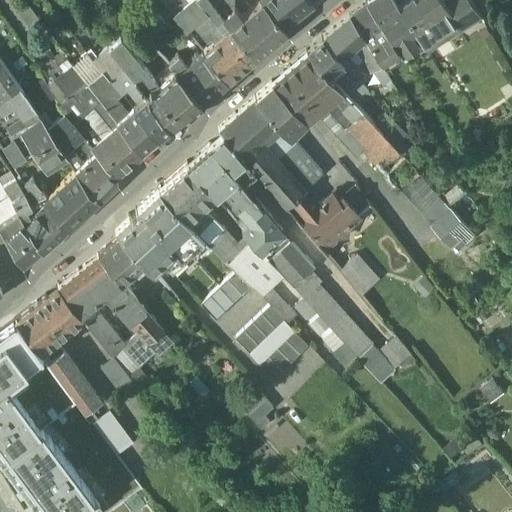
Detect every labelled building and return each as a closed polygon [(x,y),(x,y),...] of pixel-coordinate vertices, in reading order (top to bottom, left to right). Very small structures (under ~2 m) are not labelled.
[(163,0),(174,13),(189,0),(163,0)] [(189,0),(174,13),(186,27),(193,20),(207,37),(211,34),(214,38),(229,26),(208,0),(189,0)] [(261,0),(260,0),(229,26),(253,55),(285,29),(282,26),(261,0)] [(293,16),(280,0),(261,0),(282,26),(293,16)] [(280,0),(293,16),(313,0),(312,0),(280,0)] [(394,0),(370,0),(366,3),(383,29),(382,29),(391,43),(392,42),(413,29),(397,5),(394,0)] [(405,0),(397,5),(413,29),(419,38),(428,52),(464,29),(448,5),(449,5),(445,0),(405,0)] [(482,17),(472,0),(445,0),(449,5),(448,5),(464,29),(482,17)] [(366,3),(350,15),(365,39),(366,40),(382,29),(383,29),(366,3)] [(173,38),(150,12),(140,21),(135,26),(173,68),(174,68),(177,71),(185,63),(168,43),(173,38)] [(350,15),(322,37),(340,58),(352,72),(359,67),(345,53),(354,46),(363,57),(361,59),(370,72),(374,69),(383,84),(390,78),(378,59),(370,46),(366,40),(365,39),(350,15)] [(253,55),(229,26),(214,38),(202,48),(226,78),(253,55)] [(413,29),(392,42),(398,52),(403,49),(414,42),(419,38),(413,29)] [(145,68),(120,36),(109,46),(125,68),(133,78),(145,68)] [(322,37),(307,50),(325,70),(328,67),(337,61),(340,58),(322,37)] [(378,41),(370,46),(378,59),(386,55),(378,41)] [(414,42),(403,49),(407,54),(417,47),(414,42)] [(105,49),(93,58),(110,80),(125,68),(109,46),(105,49)] [(185,63),(177,71),(202,99),(226,78),(202,48),(185,63)] [(307,50),(271,81),(305,118),(315,110),(323,103),(342,87),(325,70),(307,50)] [(40,116),(24,92),(0,57),(0,109),(9,103),(14,104),(23,117),(27,124),(40,116)] [(350,74),(337,61),(328,67),(352,93),(362,84),(362,83),(359,80),(356,82),(350,74)] [(352,72),(350,74),(356,82),(359,80),(363,77),(365,76),(359,67),(352,72)] [(125,68),(110,80),(121,93),(127,89),(136,81),(133,78),(125,68)] [(177,71),(174,68),(173,68),(151,86),(148,82),(153,77),(145,68),(133,78),(136,81),(147,96),(146,97),(172,125),(202,99),(177,71)] [(102,71),(87,82),(87,83),(92,89),(94,92),(110,80),(102,71)] [(110,80),(94,92),(111,114),(117,121),(127,112),(115,98),(121,93),(110,80)] [(172,125),(146,97),(147,96),(136,81),(127,89),(139,103),(133,107),(158,137),(172,125)] [(271,81),(219,127),(223,131),(243,154),(255,169),(286,204),(305,187),(323,171),(290,133),(305,118),(271,81)] [(54,97),(46,82),(39,87),(48,101),(54,97)] [(87,83),(77,91),(82,97),(92,89),(87,83)] [(342,87),(323,103),(345,127),(363,111),(342,87)] [(82,97),(71,108),(79,118),(93,106),(104,120),(111,114),(92,89),(82,97)] [(323,103),(315,110),(357,155),(365,148),(345,127),(323,103)] [(158,137),(133,107),(127,112),(117,121),(118,123),(142,151),(158,137)] [(79,118),(71,108),(68,110),(76,120),(79,118)] [(76,120),(68,110),(64,114),(76,128),(80,124),(76,120)] [(363,111),(345,127),(365,148),(372,155),(370,156),(399,188),(400,187),(418,170),(394,144),(382,132),(363,111)] [(76,128),(64,114),(48,128),(53,134),(64,150),(70,144),(76,139),(80,143),(91,156),(97,151),(92,145),(87,140),(76,128)] [(111,114),(104,120),(111,129),(111,128),(117,124),(118,123),(117,121),(111,114)] [(48,128),(40,116),(27,124),(20,129),(35,153),(46,170),(65,157),(51,135),(53,134),(48,128)] [(23,117),(6,127),(11,135),(20,129),(27,124),(23,117)] [(80,124),(76,128),(87,140),(95,133),(84,121),(80,124)] [(393,121),(382,132),(394,144),(405,134),(393,121)] [(142,151),(118,123),(117,124),(111,128),(136,156),(142,151)] [(136,156),(111,128),(111,129),(92,145),(97,151),(116,173),(136,156)] [(223,131),(209,143),(237,176),(242,181),(255,169),(242,154),(243,154),(223,131)] [(76,139),(70,144),(73,148),(80,143),(76,139)] [(14,143),(3,150),(14,168),(25,160),(14,143)] [(237,176),(209,143),(196,154),(223,185),(232,196),(231,198),(246,216),(250,220),(242,227),(249,236),(260,249),(283,229),(281,227),(242,181),(237,176)] [(116,173),(97,151),(91,156),(89,158),(83,163),(75,170),(99,199),(118,182),(113,176),(116,173)] [(75,154),(67,160),(75,170),(83,163),(75,154)] [(223,185),(196,154),(186,162),(214,192),(223,185)] [(43,171),(33,155),(25,160),(14,168),(24,183),(39,173),(43,171)] [(186,162),(158,187),(190,221),(201,212),(197,208),(209,197),(214,192),(186,162)] [(75,170),(47,196),(48,197),(44,200),(69,227),(99,199),(75,170)] [(418,170),(400,187),(460,252),(476,236),(418,170)] [(39,173),(32,178),(38,185),(44,179),(39,173)] [(24,183),(21,185),(26,196),(38,185),(32,178),(24,183)] [(21,185),(7,194),(9,196),(14,204),(26,196),(21,185)] [(38,185),(26,196),(31,204),(39,197),(44,202),(45,201),(44,200),(48,197),(47,196),(38,185)] [(158,187),(135,208),(137,211),(131,216),(129,214),(114,227),(120,234),(120,233),(152,269),(161,261),(172,272),(208,240),(190,221),(158,187)] [(305,187),(286,204),(295,215),(301,222),(319,204),(305,187)] [(332,193),(319,204),(301,222),(323,248),(334,239),(334,234),(346,235),(347,225),(359,215),(342,196),(338,200),(332,193)] [(9,196),(0,201),(0,221),(17,210),(14,204),(9,196)] [(69,227),(45,201),(44,202),(43,203),(43,204),(36,212),(58,237),(69,227)] [(58,237),(36,212),(32,206),(25,210),(29,217),(24,222),(40,248),(42,252),(58,237)] [(24,222),(17,210),(0,221),(0,228),(22,264),(40,248),(24,222)] [(211,216),(201,212),(190,221),(208,240),(225,257),(238,245),(211,216)] [(301,222),(295,215),(281,227),(283,229),(314,266),(328,254),(323,248),(301,222)] [(246,216),(238,223),(242,227),(250,220),(246,216)] [(283,229),(260,249),(283,275),(293,285),(311,268),(314,266),(283,229)] [(144,261),(120,233),(120,234),(97,253),(120,279),(121,281),(144,261)] [(249,236),(238,245),(225,257),(236,269),(251,285),(261,294),(271,284),(283,275),(260,249),(249,236)] [(485,239),(459,260),(473,275),(499,255),(485,239)] [(97,253),(62,281),(83,308),(96,299),(120,279),(97,253)] [(357,254),(340,268),(362,293),(378,279),(357,254)] [(311,268),(293,285),(304,297),(329,325),(358,357),(373,343),(318,282),(321,279),(311,268)] [(236,269),(201,302),(216,318),(251,285),(236,269)] [(423,276),(413,284),(424,295),(432,287),(423,276)] [(121,281),(120,279),(96,299),(101,305),(108,299),(131,322),(139,331),(149,342),(164,329),(121,281)] [(297,312),(271,284),(261,294),(270,303),(285,319),(287,321),(297,312)] [(81,316),(56,285),(45,294),(69,326),(81,316)] [(45,294),(16,317),(38,347),(53,336),(54,338),(69,326),(45,294)] [(329,325),(304,297),(296,305),(320,333),(329,325)] [(270,303),(234,337),(250,352),(285,319),(270,303)] [(126,343),(101,312),(86,323),(112,355),(126,343)] [(0,454),(41,424),(75,398),(16,317),(0,329),(0,454)] [(292,329),(258,362),(274,378),(308,344),(292,329)] [(126,343),(112,355),(128,374),(156,351),(149,342),(139,331),(126,343)] [(396,334),(377,351),(392,369),(411,353),(396,334)] [(54,338),(53,336),(38,347),(39,349),(54,368),(68,387),(82,376),(54,338)] [(112,355),(100,365),(119,388),(131,379),(128,374),(112,355)] [(197,375),(189,382),(202,397),(209,391),(197,375)] [(82,376),(68,387),(85,410),(99,399),(82,376)] [(491,399),(504,392),(495,377),(482,384),(491,399)] [(258,388),(240,404),(255,422),(264,414),(273,406),(258,388)] [(388,389),(382,394),(389,402),(394,397),(388,389)] [(264,414),(255,422),(261,428),(270,420),(264,414)] [(86,511),(100,502),(41,424),(0,454),(0,456),(7,451),(13,459),(6,465),(17,479),(24,474),(30,482),(23,488),(34,502),(41,496),(48,504),(40,510),(41,511),(86,511)]
